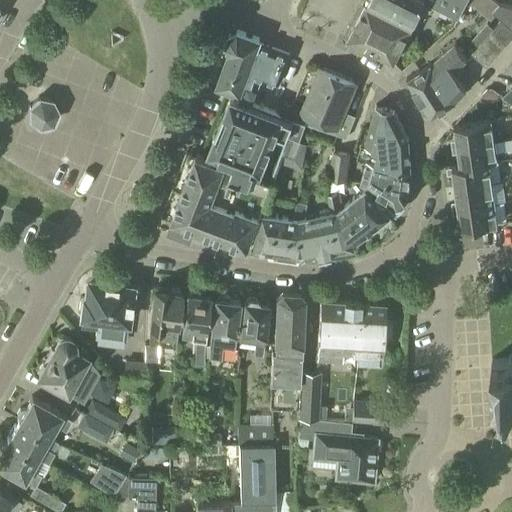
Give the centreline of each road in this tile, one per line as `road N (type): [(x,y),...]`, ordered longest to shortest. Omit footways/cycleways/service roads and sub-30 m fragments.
road 1 (residential): [(90,223),(143,250),(322,275),(361,268),(403,241)]
road 2 (tertiary): [(90,223),(156,97),(154,19)]
road 3 (residential): [(265,24),(378,79),(402,99),(421,139)]
road 4 (residential): [(442,444),(436,274)]
road 5 (residential): [(421,139),(511,59)]
